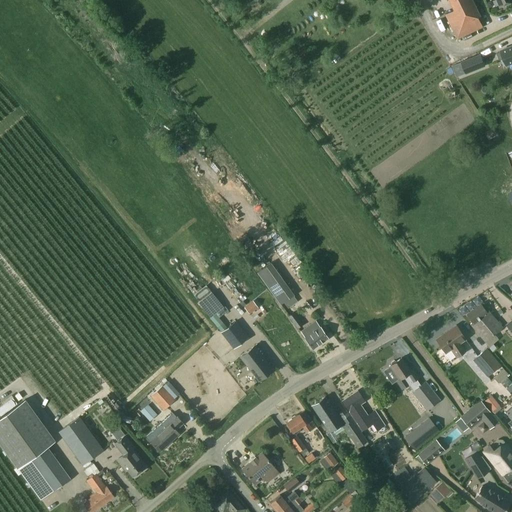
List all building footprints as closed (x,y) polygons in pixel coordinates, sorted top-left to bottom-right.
[(484,27),(470,0),(449,0),(455,10),(446,14),(458,40),(484,27)] [(505,58),(508,65),(511,63),(511,46),(502,51),(497,53),(500,60),(505,58)] [(462,62),(466,73),(485,66),(481,55),(462,62)] [(496,135),(493,128),(485,132),(488,139),(496,135)] [(259,272),(281,305),(296,295),(273,262),(259,272)] [(207,284),(194,294),(201,302),(213,292),(207,284)] [(245,308),(249,313),(257,307),(253,302),(245,308)] [(484,342),(485,342),(489,347),(492,352),(497,348),(493,344),(498,339),(494,334),(502,328),(488,311),(489,311),(483,303),(466,314),(472,322),(470,324),(484,342)] [(216,313),(210,318),(221,330),(227,325),(216,313)] [(297,328),(302,325),(293,313),(288,316),(297,328)] [(222,332),(234,348),(248,337),(236,321),(222,332)] [(316,321),(301,331),(305,337),(305,338),(313,349),(328,338),(320,327),(316,321)] [(445,353),(450,349),(456,358),(466,351),(460,342),(465,339),(457,327),(445,336),(444,334),(436,339),(445,353)] [(241,357),(259,380),(273,369),(255,346),(241,357)] [(472,360),(487,377),(492,381),(495,379),(498,383),(509,374),(486,348),(472,360)] [(413,368),(409,371),(400,358),(390,365),(398,378),(395,380),(402,390),(409,385),(413,391),(412,392),(427,411),(440,400),(425,381),(420,385),(417,380),(419,378),(413,368)] [(150,397),(163,410),(176,399),(163,385),(150,397)] [(354,420),(355,420),(362,430),(372,424),(379,434),(382,435),(387,432),(387,429),(375,409),(367,415),(360,404),(364,401),(357,391),(341,402),(354,420)] [(492,395),(485,401),(495,412),(502,406),(492,395)] [(329,432),(342,424),(324,397),(311,406),(329,432)] [(54,440),(25,400),(0,417),(0,443),(41,500),(70,479),(46,446),(54,440)] [(497,422),(479,401),(460,417),(469,429),(481,420),(489,429),(497,422)] [(172,413),(171,414),(165,419),(146,436),(160,452),(179,434),(176,430),(183,423),(177,417),(176,418),(172,413)] [(293,433),(301,427),(306,433),(311,430),(303,417),(301,418),(298,414),(286,423),(293,433)] [(437,414),(414,433),(423,445),(446,427),(437,414)] [(58,431),(83,465),(103,450),(79,416),(58,431)] [(367,441),(353,420),(343,426),(357,448),(367,441)] [(115,424),(109,429),(112,433),(118,428),(115,424)] [(309,453),(296,435),(290,440),(299,452),(300,452),(303,456),(309,453)] [(123,454),(117,459),(126,471),(127,470),(132,477),(145,467),(132,449),(134,447),(125,436),(115,444),(123,454)] [(418,453),(427,464),(444,449),(436,439),(418,453)] [(489,448),(482,453),(511,487),(511,485),(511,453),(506,446),(495,455),(489,448)] [(489,471),(476,451),(464,458),(477,479),(489,471)] [(309,463),(316,458),(312,452),(305,458),(309,463)] [(324,456),(332,466),(338,462),(330,452),(324,456)] [(254,485),(264,477),(268,481),(271,478),(278,473),(261,453),(241,469),(254,485)] [(386,471),(382,464),(374,469),(377,474),(374,476),(377,480),(386,474),(385,472),(386,471)] [(409,474),(404,466),(394,473),(400,481),(409,474)] [(412,502),(436,482),(424,467),(400,487),(412,502)] [(339,468),(330,475),(338,484),(347,477),(339,468)] [(90,496),(91,498),(84,503),(90,511),(92,511),(114,497),(107,487),(106,486),(105,486),(96,473),(86,480),(92,489),(93,488),(96,492),(90,496)] [(289,493),(300,483),(295,477),(284,487),(289,493)] [(437,503),(451,490),(443,482),(429,494),(437,503)] [(492,511),(504,511),(510,503),(488,490),(487,491),(481,487),(474,500),(480,503),(479,504),(492,511)] [(227,489),(212,501),(221,511),(224,511),(225,511),(228,511),(232,509),(234,511),(239,511),(244,508),(227,489)] [(269,503),(275,511),(279,511),(298,497),(294,491),(283,500),(279,496),(269,503)] [(354,499),(350,494),(342,501),(346,506),(354,499)] [(298,497),(279,511),(292,511),(297,507),(296,506),(301,501),(298,497)]
